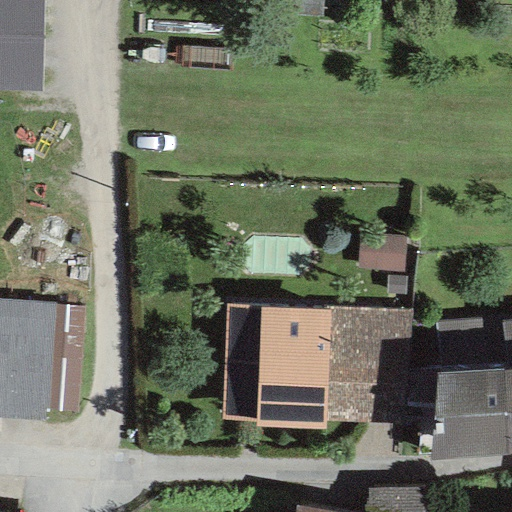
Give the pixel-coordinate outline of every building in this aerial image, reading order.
[(42,0),(0,0),(0,87),(41,89),(42,0)] [(405,237),(359,233),(356,269),(403,273),(405,237)] [(385,294),(404,295),(405,277),(386,276),(385,294)] [(0,299),(0,417),(48,420),(48,412),(54,304),(54,302),(0,299)] [(83,306),(54,304),(48,412),(78,414),(83,306)] [(226,306),(221,421),(254,422),(254,427),(324,430),(324,421),(406,424),(411,309),(325,305),(324,310),(226,306)] [(435,373),(429,461),(508,455),(500,371),(504,371),(500,320),(499,318),(434,321),(435,373)] [(511,319),(500,320),(504,371),(500,371),(508,455),(511,454),(511,319)] [(290,484),(287,511),(395,511),(397,495),(290,484)] [(0,511),(52,511),(53,490),(0,488),(0,511)]
